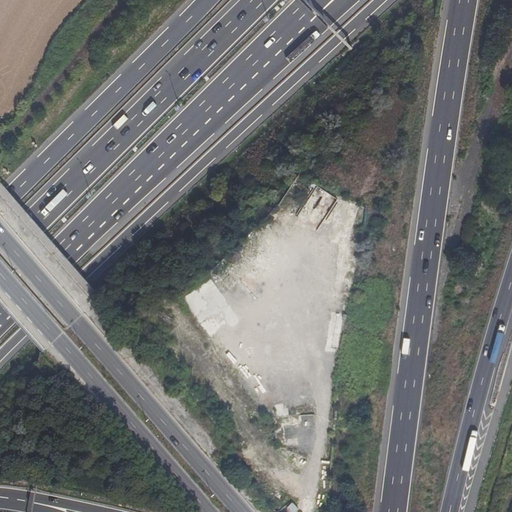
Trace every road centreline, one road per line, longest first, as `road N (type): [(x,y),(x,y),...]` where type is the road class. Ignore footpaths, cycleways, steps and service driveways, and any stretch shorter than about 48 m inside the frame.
road 1 (motorway): [(0,360),(380,0)]
road 2 (motorway): [(463,0),(392,511)]
road 3 (motorway): [(0,312),(306,7)]
road 4 (primary): [(241,511),(0,237)]
road 5 (motorway): [(250,0),(0,253)]
road 6 (primary): [(0,277),(208,511)]
road 7 (motorway): [(208,0),(0,207)]
road 8 (motorway): [(447,511),(511,273)]
